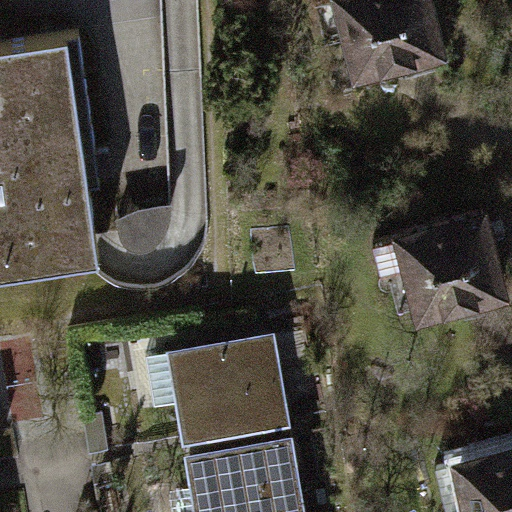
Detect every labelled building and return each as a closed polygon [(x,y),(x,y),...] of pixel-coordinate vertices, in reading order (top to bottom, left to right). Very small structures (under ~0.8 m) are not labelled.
[(439,0),(328,0),(344,65),(449,40),(439,0)] [(69,36),(0,45),(0,271),(101,257),(90,179),(102,177),(80,29),(69,31),(69,36)] [(484,189),(379,217),(403,303),(508,275),(484,189)] [(270,317),(164,333),(179,422),(285,406),(270,317)] [(511,511),(511,417),(438,438),(458,511),(511,511)] [(262,511),(301,506),(287,419),(181,435),(193,511),(262,511)]
